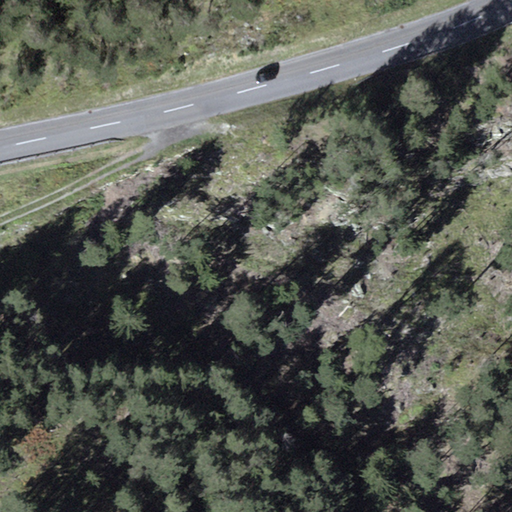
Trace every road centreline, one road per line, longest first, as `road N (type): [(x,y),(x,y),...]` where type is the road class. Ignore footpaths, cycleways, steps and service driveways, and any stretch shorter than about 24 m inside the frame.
road 1 (secondary): [(496,0),(419,34),(232,93),(0,142)]
road 2 (track): [(0,222),(106,174),(232,93)]
